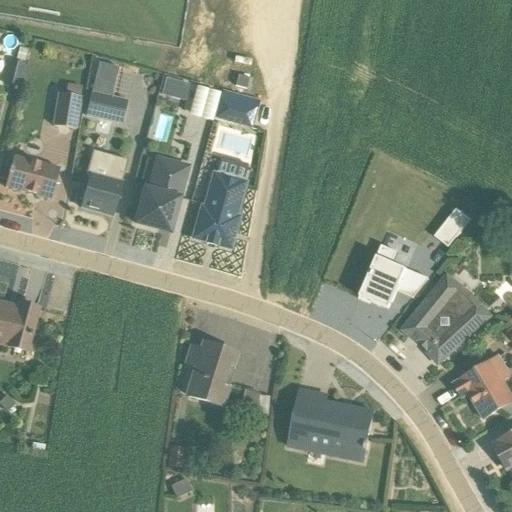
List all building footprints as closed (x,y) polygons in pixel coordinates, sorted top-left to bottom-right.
[(24,65),(9,61),(3,86),(17,90),(24,65)] [(117,70),(98,65),(91,94),(89,94),(84,118),(120,127),(126,103),(111,99),(117,70)] [(164,80),(159,97),(183,103),(188,87),(164,80)] [(51,127),(75,131),(81,100),(79,99),(80,89),(65,86),(63,97),(56,96),(51,127)] [(219,95),(195,89),(187,117),(210,124),(216,105),(219,95)] [(258,102),(221,92),(213,121),(250,131),(258,102)] [(125,162),(91,152),(85,174),(88,175),(84,192),(81,191),(78,201),(82,202),(80,210),(99,215),(99,213),(111,216),(125,162)] [(13,158),(4,188),(49,201),(58,171),(13,158)] [(144,189),(134,225),(156,231),(169,235),(170,228),(186,167),(154,159),(146,189),(144,189)] [(242,184),(246,167),(219,159),(215,174),(211,173),(191,240),(205,244),(205,246),(214,248),(215,247),(228,250),(237,219),(234,218),(243,185),(242,184)] [(358,299),(388,312),(405,271),(376,258),(358,299)] [(437,365),(490,316),(472,296),(446,275),(402,332),(416,344),(437,365)] [(0,305),(0,348),(12,352),(12,353),(18,355),(19,354),(24,355),(36,310),(19,305),(17,310),(0,305)] [(192,370),(183,399),(222,411),(229,390),(225,388),(235,356),(203,346),(201,353),(191,350),(187,348),(182,366),(192,370)] [(499,358),(452,386),(461,400),(467,396),(483,421),(501,410),(508,419),(511,416),(511,399),(502,383),(510,377),(499,358)] [(325,398),(299,393),(287,450),(361,466),(372,415),(324,404),(325,398)] [(258,398),(244,394),(238,413),(253,418),(258,398)] [(269,398),(258,398),(258,418),(268,418),(269,398)] [(508,468),(511,474),(511,434),(490,446),(503,471),(508,468)] [(171,447),(168,466),(181,468),(184,448),(171,447)]
